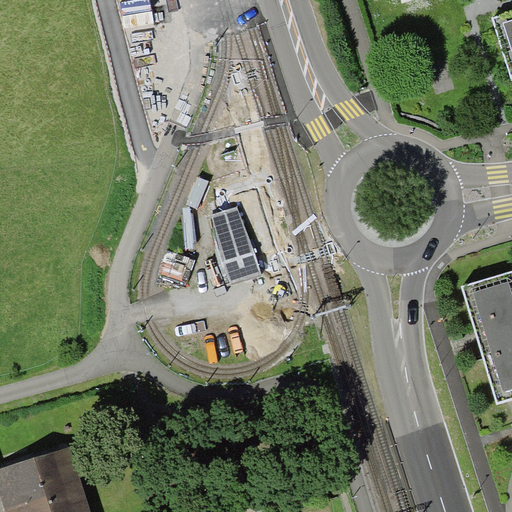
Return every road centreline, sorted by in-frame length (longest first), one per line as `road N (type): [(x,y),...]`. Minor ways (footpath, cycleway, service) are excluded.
road 1 (primary): [(362,256),(427,511)]
road 2 (primary): [(462,511),(415,346),(419,261)]
road 3 (primary): [(263,0),(338,188)]
road 4 (primary): [(396,146),(342,100),(297,0)]
